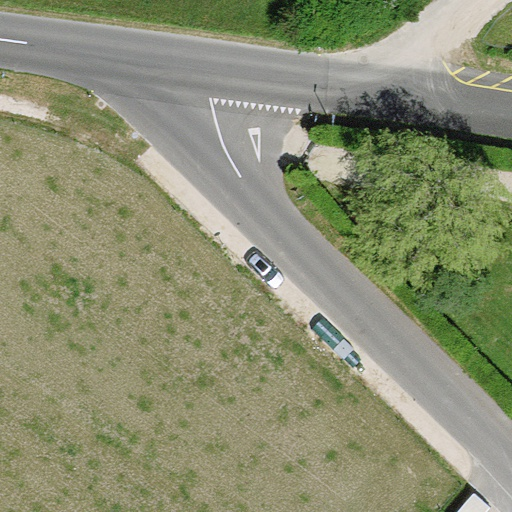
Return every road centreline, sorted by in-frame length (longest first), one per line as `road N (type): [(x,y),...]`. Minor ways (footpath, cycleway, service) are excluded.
road 1 (track): [(511,510),(162,173),(83,125),(0,100)]
road 2 (residential): [(203,67),(216,123),(270,212),(511,460)]
road 3 (tertiary): [(511,114),(203,67)]
road 4 (tertiary): [(0,40),(203,67)]
